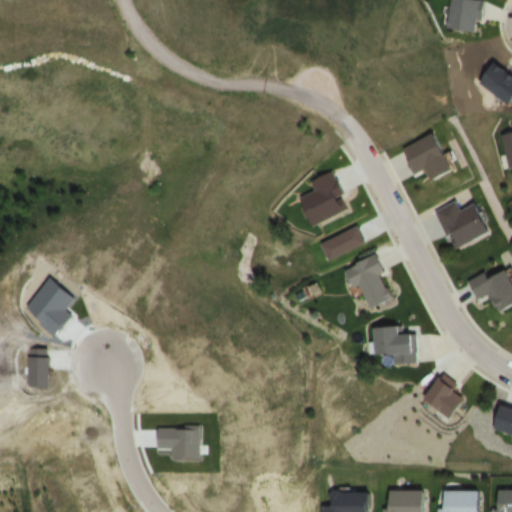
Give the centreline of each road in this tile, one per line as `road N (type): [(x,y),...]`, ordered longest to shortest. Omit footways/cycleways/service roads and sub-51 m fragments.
road 1 (residential): [(347,126),(370,148),(461,327),(486,362),(511,375)]
road 2 (residential): [(115,365),(130,445),(163,511)]
